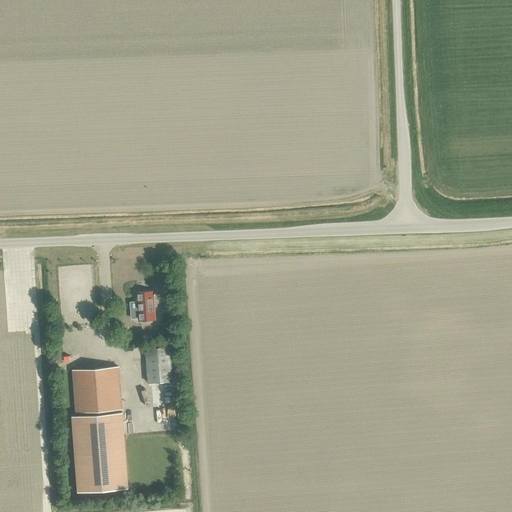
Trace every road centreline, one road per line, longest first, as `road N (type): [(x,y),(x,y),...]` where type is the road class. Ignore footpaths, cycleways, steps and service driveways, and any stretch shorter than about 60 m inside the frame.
road 1 (unclassified): [(0,244),(406,226)]
road 2 (unclassified): [(406,226),(394,0)]
